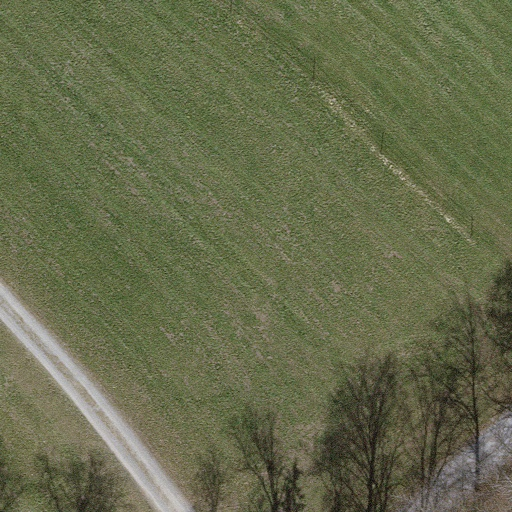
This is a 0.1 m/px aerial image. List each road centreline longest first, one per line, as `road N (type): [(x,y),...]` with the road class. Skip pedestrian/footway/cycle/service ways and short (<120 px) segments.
road 1 (track): [(173,511),(90,401),(0,309)]
road 2 (track): [(511,418),(407,511)]
